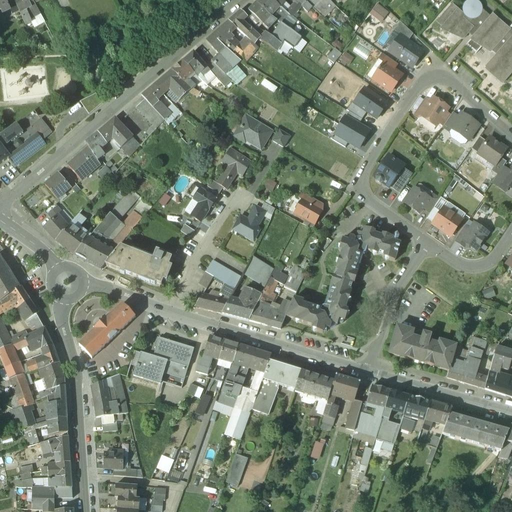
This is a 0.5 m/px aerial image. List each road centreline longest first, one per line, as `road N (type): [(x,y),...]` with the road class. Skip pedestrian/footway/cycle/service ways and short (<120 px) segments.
road 1 (residential): [(243,0),(0,208)]
road 2 (residential): [(361,191),(390,126),(434,75),(457,84),(511,135)]
road 3 (tertiary): [(64,298),(85,511)]
road 4 (residential): [(369,371),(175,311)]
road 5 (residential): [(511,414),(369,371)]
road 6 (residential): [(369,371),(389,300),(425,243)]
road 7 (residential): [(175,311),(197,253),(236,198)]
